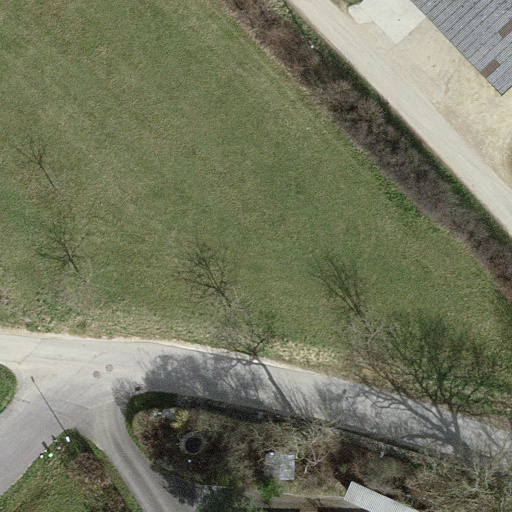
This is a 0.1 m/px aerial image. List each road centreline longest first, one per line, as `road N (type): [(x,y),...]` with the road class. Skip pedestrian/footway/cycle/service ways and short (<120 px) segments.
road 1 (residential): [(511,432),(193,373),(84,363),(0,454)]
road 2 (unclassified): [(511,228),(292,0)]
